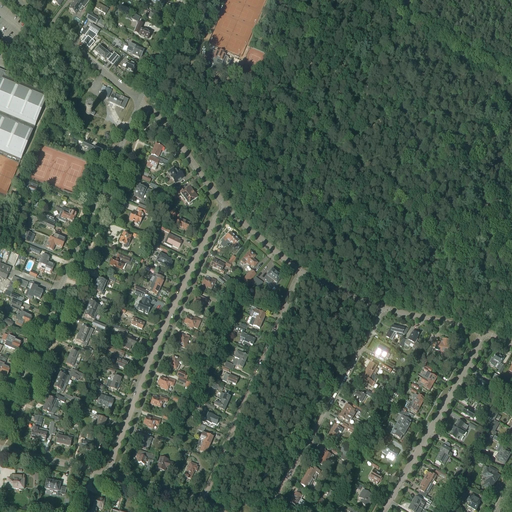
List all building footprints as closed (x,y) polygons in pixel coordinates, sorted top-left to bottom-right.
[(90,0),(89,0),(75,0),(69,9),(75,14),(81,6),(84,8),(90,0)] [(162,8),(165,2),(159,0),(151,0),(151,2),(156,4),(155,5),(162,8)] [(106,14),(109,9),(98,3),(95,8),(106,14)] [(159,15),(150,11),(149,13),(147,12),(145,16),(149,18),(156,22),(159,15)] [(89,13),(86,19),(96,25),(99,19),(89,13)] [(140,18),(133,14),(131,19),(137,23),(140,18)] [(148,39),(149,39),(150,36),(149,36),(151,33),(143,30),(141,29),(143,25),(139,23),(134,34),(139,35),(140,36),(148,39)] [(85,40),(82,44),(86,47),(85,48),(88,50),(93,44),(91,42),(95,37),(88,31),(83,38),(85,40)] [(141,49),(130,43),(128,48),(127,47),(128,48),(142,55),(144,50),(141,49)] [(141,58),(142,55),(128,48),(127,47),(124,46),(123,50),(126,51),(126,52),(133,55),(132,56),(139,59),(140,57),(141,58)] [(106,52),(99,47),(98,49),(97,48),(95,51),(95,52),(105,60),(106,59),(108,60),(108,61),(111,64),(117,56),(114,53),(111,57),(109,55),(110,53),(107,50),(106,52)] [(221,74),(228,57),(212,50),(207,61),(206,60),(203,66),(205,67),(206,65),(209,66),(208,68),(221,74)] [(116,68),(123,59),(120,57),(113,65),(116,68)] [(128,62),(126,61),(125,64),(127,65),(125,69),(133,72),(134,72),(135,72),(136,70),(135,69),(136,68),(135,67),(136,65),(128,62)] [(0,68),(0,152),(2,154),(3,154),(7,156),(11,158),(12,158),(16,160),(20,161),(48,95),(45,93),(45,92),(44,92),(44,93),(40,91),(40,90),(39,91),(35,89),(36,89),(35,88),(35,89),(31,87),(30,87),(26,85),(22,83),(21,83),(17,81),(16,81),(12,79),(8,77),(7,77),(8,73),(3,71),(1,68),(0,68)] [(112,91),(106,88),(103,96),(108,98),(112,91)] [(128,100),(114,94),(114,96),(112,95),(109,103),(124,109),(128,100)] [(94,148),(84,143),(82,146),(88,148),(102,154),(104,149),(95,145),(94,148)] [(162,162),(164,160),(158,157),(162,147),(156,144),(151,155),(152,155),(155,157),(154,159),(162,162)] [(99,159),(102,154),(88,148),(87,151),(89,152),(88,154),(91,155),(99,159)] [(154,159),(155,157),(152,155),(152,157),(150,157),(146,166),(150,168),(151,167),(156,169),(158,164),(161,165),(162,163),(162,162),(154,159)] [(177,173),(175,170),(174,168),(168,172),(171,177),(170,177),(175,184),(184,178),(181,174),(182,174),(180,171),(177,173)] [(24,187),(23,192),(27,194),(28,192),(35,194),(37,189),(36,189),(38,186),(25,181),(24,184),(23,187),(24,187)] [(141,194),(144,195),(149,197),(150,193),(145,191),(146,189),(143,187),(143,188),(139,186),(138,188),(137,188),(136,191),(141,194)] [(198,198),(190,187),(184,192),(181,189),(172,195),(175,198),(180,194),(188,205),(189,204),(190,205),(192,204),(192,202),(198,198)] [(143,202),(144,200),(142,199),(144,195),(141,194),(136,191),(134,195),(135,196),(134,198),(138,200),(143,202)] [(76,214),(63,208),(62,209),(58,208),(57,210),(63,213),(67,215),(75,218),(76,214)] [(147,215),(149,212),(143,209),(142,212),(141,214),(138,212),(137,214),(132,212),(129,220),(134,222),(133,224),(139,226),(140,224),(143,217),(144,214),(147,215)] [(63,213),(60,220),(67,223),(68,221),(75,223),(77,219),(63,213)] [(44,215),(42,219),(52,223),(54,224),(56,220),(54,219),(44,215)] [(54,230),(55,226),(40,219),(39,223),(54,230)] [(187,231),(188,229),(189,229),(190,227),(189,226),(190,224),(179,219),(176,225),(187,231)] [(29,242),(32,234),(27,231),(23,240),(29,242)] [(129,244),(131,239),(130,239),(131,236),(123,233),(119,242),(124,245),(124,246),(124,248),(126,248),(127,248),(129,244)] [(133,235),(133,237),(139,239),(143,241),(144,240),(145,237),(144,236),(134,233),(133,235)] [(235,237),(231,233),(230,234),(229,233),(223,239),(225,241),(224,242),(228,245),(235,237)] [(64,243),(65,239),(58,236),(59,235),(55,234),(53,239),(60,242),(59,243),(61,244),(62,243),(64,243)] [(179,249),(182,242),(176,240),(176,238),(168,234),(168,236),(170,237),(166,245),(172,247),(173,246),(179,249)] [(234,249),(239,244),(238,243),(240,241),(235,237),(228,245),(230,247),(231,247),(234,249)] [(60,242),(53,239),(50,238),(48,242),(46,248),(53,251),(55,245),(62,248),(64,243),(62,243),(61,244),(59,243),(60,242)] [(167,254),(169,250),(155,244),(153,248),(162,252),(167,254)] [(41,251),(31,247),(29,251),(39,255),(41,251)] [(257,263),(253,259),(256,256),(250,251),(241,262),(244,265),(246,263),(250,266),(251,265),(254,267),(257,263)] [(117,260),(113,258),(110,265),(122,270),(125,263),(130,265),(133,259),(131,258),(119,253),(117,258),(118,258),(117,260)] [(54,265),(48,263),(50,258),(42,255),(39,264),(41,265),(48,268),(47,269),(50,270),(50,269),(52,270),(54,265)] [(169,268),(171,263),(170,263),(171,261),(165,258),(166,257),(160,255),(156,262),(160,264),(160,265),(164,267),(165,266),(166,267),(167,268),(167,267),(169,268)] [(0,264),(0,263),(1,260),(0,259),(0,277),(6,280),(10,268),(0,264)] [(223,274),(225,272),(222,270),(225,265),(214,259),(210,266),(221,271),(220,273),(223,274)] [(50,270),(47,269),(48,268),(41,265),(39,271),(43,273),(44,271),(51,274),(52,270),(50,269),(50,270)] [(160,273),(146,267),(145,270),(153,274),(152,277),(155,278),(153,284),(161,287),(162,284),(163,281),(164,279),(158,276),(159,273),(160,273)] [(281,278),(281,277),(272,270),(270,273),(269,272),(264,279),(267,281),(268,279),(272,282),(273,281),(277,283),(279,280),(279,281),(281,278)] [(255,275),(251,271),(244,279),(248,283),(255,275)] [(230,284),(233,281),(226,275),(223,279),(230,284)] [(212,281),(205,278),(202,285),(211,289),(213,286),(214,286),(216,280),(213,279),(212,281)] [(252,283),(259,288),(263,283),(255,278),(252,283)] [(26,289),(28,283),(18,279),(16,284),(17,285),(23,288),(23,287),(26,289)] [(104,281),(99,279),(98,281),(97,281),(96,284),(104,288),(105,284),(107,285),(109,282),(104,280),(104,281)] [(150,282),(146,291),(135,286),(134,289),(146,294),(147,291),(156,295),(157,293),(158,293),(159,291),(161,287),(153,284),(150,282)] [(32,289),(31,291),(41,296),(43,291),(37,289),(38,286),(34,284),(32,289)] [(103,295),(104,292),(102,291),(104,288),(96,284),(94,288),(95,289),(94,290),(99,292),(98,293),(103,295)] [(12,293),(14,287),(8,285),(6,291),(12,293)] [(31,291),(30,291),(27,298),(32,300),(33,297),(39,300),(41,296),(31,291)] [(210,301),(200,297),(199,299),(196,297),(193,304),(198,306),(197,308),(201,310),(204,305),(205,306),(206,302),(209,304),(210,301)] [(142,298),(140,303),(140,302),(136,309),(148,314),(149,311),(151,307),(148,306),(148,304),(149,304),(150,301),(142,298)] [(20,309),(22,304),(12,299),(10,305),(20,309)] [(90,302),(87,309),(94,312),(96,313),(97,313),(98,314),(101,307),(90,302)] [(94,320),(97,313),(96,313),(94,312),(87,309),(85,316),(94,320)] [(252,317),(252,318),(263,322),(266,315),(255,310),(252,317)] [(17,316),(18,316),(19,317),(30,322),(32,317),(19,311),(17,316)] [(28,326),(30,322),(19,317),(18,316),(17,316),(16,320),(17,321),(16,325),(22,328),(24,324),(28,326)] [(194,320),(187,316),(184,324),(190,327),(189,328),(192,329),(193,328),(194,328),(197,330),(201,320),(195,318),(194,320)] [(218,326),(220,323),(204,316),(203,319),(218,326)] [(142,330),(145,324),(132,318),(131,320),(133,321),(131,325),(142,330)] [(259,329),(263,322),(252,318),(249,325),(254,327),(253,328),(258,330),(258,329),(259,329)] [(105,331),(107,326),(94,321),(92,325),(97,327),(105,331)] [(88,329),(82,327),(79,334),(86,337),(90,338),(93,330),(88,328),(88,329)] [(391,327),(386,337),(388,338),(392,340),(396,333),(402,334),(405,335),(408,329),(404,328),(404,329),(392,327),(391,327)] [(120,328),(119,331),(124,333),(121,341),(124,342),(122,347),(130,350),(131,346),(134,347),(137,341),(131,338),(131,336),(127,335),(128,331),(120,328)] [(414,346),(416,341),(415,341),(419,335),(413,332),(407,342),(403,339),(399,346),(399,345),(395,351),(396,351),(399,346),(402,348),(404,344),(409,346),(410,344),(414,346)] [(86,347),(90,338),(86,337),(79,334),(76,341),(82,343),(81,345),(86,347)] [(185,337),(182,335),(178,345),(182,347),(181,347),(187,350),(188,346),(186,345),(190,337),(185,336),(185,337)] [(246,336),(244,335),(243,338),(245,339),(242,345),(249,347),(250,345),(252,346),(255,339),(246,336)] [(18,341),(14,340),(15,339),(7,336),(5,341),(6,342),(19,347),(21,343),(20,343),(21,341),(18,340),(18,341)] [(448,345),(449,340),(444,339),(443,344),(433,342),(432,348),(435,348),(435,350),(445,352),(445,353),(448,354),(450,345),(448,345)] [(17,352),(19,347),(6,342),(5,346),(17,352)] [(380,348),(379,348),(375,356),(383,361),(385,358),(388,359),(390,355),(387,354),(388,353),(385,351),(386,349),(382,346),(380,348)] [(121,360),(123,357),(125,353),(111,348),(110,347),(109,351),(116,354),(114,357),(119,359),(116,365),(125,369),(128,362),(121,360)] [(245,363),(248,356),(242,354),(244,351),(237,348),(235,351),(237,352),(234,358),(245,363)] [(75,361),(76,361),(78,354),(72,351),(69,358),(75,361)] [(499,356),(496,355),(493,360),(492,359),(490,363),(491,363),(491,364),(494,367),(496,363),(501,366),(497,373),(500,374),(505,366),(502,365),(501,364),(504,358),(499,355),(499,356)] [(178,370),(180,365),(178,365),(180,359),(173,356),(169,366),(172,368),(178,370)] [(425,365),(428,360),(422,356),(419,362),(425,365)] [(75,361),(69,358),(66,365),(72,367),(72,368),(75,369),(77,366),(79,362),(76,361),(75,361)] [(242,369),(245,363),(234,358),(232,362),(234,363),(233,365),(242,369)] [(9,372),(10,369),(3,366),(5,363),(0,361),(0,369),(3,371),(5,372),(6,371),(9,372)] [(378,365),(374,363),(373,365),(370,363),(366,370),(375,375),(378,371),(377,370),(375,369),(378,365)] [(390,374),(392,369),(382,363),(379,368),(390,374)] [(3,371),(0,369),(0,374),(6,377),(9,372),(6,371),(5,372),(3,371)] [(362,382),(372,387),(376,381),(375,380),(377,376),(375,375),(366,370),(363,377),(364,378),(362,382)] [(187,380),(189,375),(179,371),(177,376),(187,380)] [(433,385),(436,378),(427,373),(423,379),(422,379),(428,382),(433,385)] [(64,376),(60,374),(57,381),(63,384),(67,385),(69,380),(70,378),(68,377),(68,376),(64,375),(64,376)] [(229,376),(227,375),(225,374),(222,381),(227,383),(227,382),(235,385),(238,379),(229,375),(229,376)] [(112,375),(110,381),(119,384),(121,379),(115,376),(112,375)] [(191,382),(186,380),(187,380),(177,376),(179,377),(177,381),(183,383),(184,381),(187,382),(186,385),(189,387),(191,382)] [(173,387),(174,383),(172,382),(173,380),(169,378),(168,380),(161,378),(158,385),(161,386),(160,388),(167,391),(169,386),(173,387)] [(429,391),(433,385),(428,382),(422,379),(420,383),(421,383),(419,387),(423,389),(423,388),(429,391)] [(494,386),(495,383),(491,380),(489,384),(484,381),(484,383),(481,381),(478,387),(479,387),(477,390),(487,395),(490,390),(493,391),(495,387),(494,386)] [(60,391),(63,384),(57,381),(54,388),(60,391)] [(110,381),(108,381),(106,387),(117,391),(119,384),(110,381)] [(504,388),(503,388),(501,392),(505,394),(504,397),(508,398),(511,392),(504,388)] [(417,392),(412,389),(412,390),(411,392),(415,395),(411,402),(412,403),(414,404),(420,407),(423,401),(422,400),(423,399),(416,394),(417,392)] [(379,393),(374,390),(372,393),(378,397),(382,399),(385,394),(380,392),(379,393)] [(376,401),(378,397),(372,393),(367,391),(365,395),(376,401)] [(361,394),(356,392),(353,398),(357,400),(357,401),(361,403),(365,396),(361,394)] [(224,395),(221,393),(219,399),(228,403),(231,397),(224,394),(224,395)] [(73,398),(66,395),(64,398),(78,404),(80,399),(74,397),(73,398)] [(113,400),(101,395),(101,396),(98,404),(110,409),(111,409),(113,403),(113,402),(113,400)] [(48,397),(45,404),(52,407),(56,408),(58,402),(60,403),(60,402),(54,399),(54,400),(48,397)] [(160,400),(153,397),(151,404),(161,408),(162,404),(163,404),(164,401),(167,402),(168,400),(160,397),(160,400)] [(228,403),(219,399),(217,403),(215,402),(214,406),(219,408),(218,409),(224,411),(228,403)] [(412,403),(411,402),(410,402),(407,409),(416,414),(420,407),(414,404),(412,403)] [(45,404),(43,411),(49,413),(48,415),(51,416),(51,415),(53,416),(54,412),(55,412),(56,409),(56,408),(52,407),(45,404)] [(349,407),(346,405),(343,411),(354,417),(355,414),(353,413),(354,411),(352,409),(352,408),(349,407)] [(90,414),(91,410),(82,406),(80,410),(90,414)] [(507,416),(509,411),(503,407),(500,412),(507,416)] [(473,420),(476,414),(466,408),(463,413),(473,420)] [(351,421),(353,418),(354,417),(343,411),(339,417),(348,422),(350,420),(351,421)] [(491,422),(493,424),(498,415),(492,411),(489,417),(491,419),(490,420),(492,420),(491,422)] [(205,413),(202,422),(207,424),(207,423),(211,424),(216,426),(219,419),(214,417),(210,415),(211,414),(207,412),(205,413)] [(396,424),(400,426),(407,430),(410,424),(409,424),(411,421),(407,419),(409,416),(401,412),(399,415),(401,416),(396,424)] [(103,429),(106,420),(95,415),(94,419),(96,420),(93,426),(95,427),(95,426),(103,429)] [(153,420),(146,417),(143,425),(148,426),(148,428),(153,430),(155,424),(158,426),(160,422),(157,421),(157,419),(154,418),(153,420)] [(454,427),(455,427),(454,429),(453,429),(453,430),(450,436),(456,439),(457,439),(457,440),(458,440),(460,441),(463,436),(466,432),(465,432),(468,427),(464,424),(459,421),(456,426),(455,426),(455,427),(454,427)] [(496,433),(494,432),(499,424),(495,422),(489,433),(494,436),(495,436),(496,433)] [(352,433),(354,430),(353,430),(348,427),(343,424),(341,427),(352,434),(352,433)] [(396,424),(390,434),(400,440),(403,435),(403,436),(407,430),(400,426),(396,424)] [(339,437),(343,430),(334,425),(330,432),(339,437)] [(377,430),(386,435),(388,432),(379,427),(377,430)] [(38,440),(40,429),(33,428),(31,438),(38,440)] [(45,441),(47,434),(48,431),(40,429),(38,440),(45,441)] [(336,441),(339,437),(330,432),(326,439),(332,443),(334,439),(336,441)] [(63,445),(64,438),(62,437),(62,434),(58,433),(56,444),(63,445)] [(205,434),(205,435),(202,433),(199,440),(210,445),(213,437),(205,434)] [(148,449),(149,446),(152,439),(140,434),(137,442),(140,443),(139,445),(148,449)] [(392,440),(384,435),(383,436),(380,434),(377,438),(381,440),(381,439),(390,444),(392,440)] [(65,436),(64,438),(63,445),(70,447),(71,440),(73,440),(73,437),(68,436),(68,437),(65,436)] [(176,440),(167,436),(165,440),(174,444),(176,440)] [(87,451),(91,437),(88,437),(87,439),(86,443),(82,442),(81,449),(87,451)] [(95,452),(96,445),(92,444),(93,440),(93,438),(91,437),(87,451),(95,452)] [(207,452),(210,445),(199,440),(197,445),(201,447),(200,449),(201,449),(199,452),(206,455),(207,452)] [(451,458),(452,455),(452,454),(449,452),(450,450),(448,448),(450,446),(449,444),(447,443),(445,443),(440,452),(447,456),(447,455),(451,458)] [(498,453),(500,454),(509,459),(510,456),(509,456),(511,453),(504,449),(505,446),(501,444),(496,452),(498,453)] [(397,456),(399,452),(392,448),(393,447),(389,445),(386,450),(384,448),(381,452),(387,456),(386,458),(392,461),(394,458),(395,458),(396,458),(397,456)] [(332,460),(334,457),(325,451),(326,450),(322,448),(318,453),(321,455),(317,462),(324,467),(329,458),(332,460)] [(346,457),(349,452),(342,448),(339,453),(346,457)] [(444,465),(445,463),(444,462),(447,456),(440,452),(435,461),(444,465)] [(507,462),(509,459),(500,454),(498,453),(495,459),(505,464),(506,461),(507,462)] [(492,464),(493,462),(481,454),(479,457),(492,464)] [(347,464),(349,459),(342,455),(340,459),(347,464)] [(140,456),(137,456),(135,462),(138,463),(144,465),(145,462),(146,463),(147,458),(140,456)] [(157,469),(158,469),(159,469),(159,470),(160,471),(161,471),(162,471),(163,471),(165,471),(166,467),(167,468),(171,469),(173,463),(167,462),(168,460),(160,458),(157,469)] [(196,471),(198,468),(196,467),(197,466),(190,463),(185,476),(191,479),(195,470),(196,471)] [(459,479),(464,470),(459,467),(454,477),(459,479)] [(498,472),(490,467),(489,469),(487,468),(485,468),(484,468),(483,469),(483,470),(484,471),(485,472),(483,475),(489,478),(484,487),(491,490),(499,476),(496,474),(498,472)] [(320,472),(313,468),(311,470),(309,469),(305,476),(311,479),(314,481),(315,481),(315,480),(316,479),(316,478),(316,477),(317,475),(318,474),(318,475),(320,472)] [(379,482),(383,476),(380,475),(380,474),(373,470),(369,477),(372,478),(371,481),(377,485),(379,482)] [(447,476),(438,470),(435,476),(432,474),(432,475),(428,473),(424,480),(432,485),(436,477),(437,477),(439,475),(445,479),(447,476)] [(24,490),(24,476),(22,476),(10,476),(10,480),(7,479),(7,489),(8,489),(8,490),(11,490),(12,489),(19,490),(19,491),(22,491),(23,490),(24,490)] [(315,481),(314,481),(311,479),(305,476),(300,485),(309,490),(314,481),(315,481)] [(426,491),(428,487),(430,488),(432,485),(424,480),(420,487),(422,488),(420,491),(424,494),(422,497),(425,498),(428,493),(426,491)] [(46,481),(45,489),(50,490),(49,491),(53,492),(53,491),(58,492),(58,493),(58,494),(65,496),(66,489),(59,488),(60,484),(53,482),(46,481)] [(369,504),(371,499),(370,499),(372,496),(363,491),(359,498),(362,500),(360,504),(366,507),(368,504),(369,504)] [(301,509),(303,505),(300,503),(301,501),(300,500),(302,497),(295,493),(290,503),(301,509)] [(476,511),(480,504),(479,503),(481,500),(472,494),(467,503),(467,504),(467,505),(467,506),(468,506),(476,511)] [(102,509),(104,500),(90,497),(88,505),(89,506),(88,511),(89,511),(96,511),(97,508),(102,509)] [(422,501),(416,497),(412,504),(421,509),(422,509),(426,504),(429,506),(431,502),(424,498),(422,501)]
